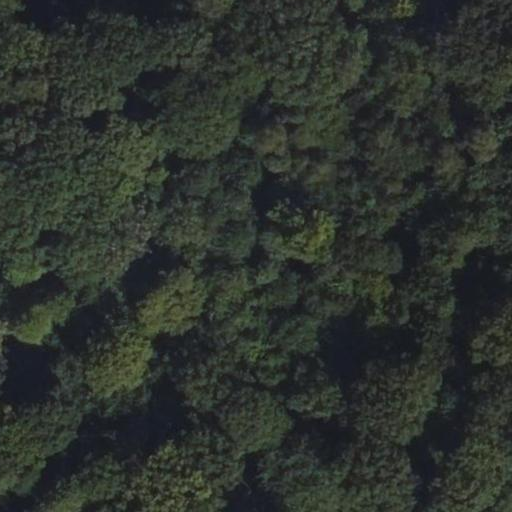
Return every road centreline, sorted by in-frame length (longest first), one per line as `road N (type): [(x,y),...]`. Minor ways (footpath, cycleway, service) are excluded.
road 1 (track): [(0,317),(342,0)]
road 2 (track): [(183,141),(0,16)]
